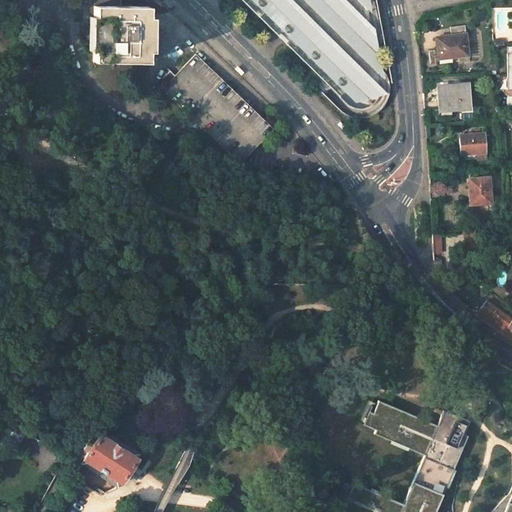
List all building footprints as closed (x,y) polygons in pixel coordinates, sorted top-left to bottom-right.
[(241,0),(277,36),(326,85),(321,93),(342,112),(354,117),(376,114),(386,100),(389,90),(389,80),(382,42),(372,0),(241,0)] [(101,6),(94,6),(93,17),(90,17),(89,42),(89,51),(93,51),(93,62),(147,63),(147,61),(147,52),(151,52),(151,17),(147,17),(147,8),(147,7),(121,6),(101,6)] [(465,25),(450,27),(451,36),(451,38),(436,40),(438,59),(460,56),(460,61),(470,60),(469,51),(468,51),(465,34),(466,34),(465,25)] [(273,129),(195,54),(175,75),(170,71),(167,73),(161,79),(166,84),(162,89),(240,164),(273,129)] [(469,84),(437,87),(439,109),(470,107),(469,84)] [(485,133),(459,135),(460,155),(486,153),(485,133)] [(335,181),(330,174),(321,182),(320,184),(329,186),(335,181)] [(489,177),(468,179),(470,205),(491,203),(489,177)] [(475,230),(464,231),(466,247),(478,247),(475,230)] [(511,319),(511,317),(511,310),(492,297),(488,302),(486,301),(476,315),(488,324),(502,334),(511,320),(511,319)] [(511,317),(511,319),(511,320),(502,334),(511,339),(511,317)] [(431,511),(442,484),(445,485),(451,467),(449,467),(462,432),(458,431),(463,418),(437,408),(431,423),(371,401),(366,413),(362,411),(357,425),(370,430),(368,434),(385,441),(385,443),(402,449),(403,447),(420,454),(401,504),(349,484),(342,502),(347,504),(343,511),(431,511)] [(25,435),(12,430),(7,442),(19,448),(25,435)] [(140,453),(102,430),(99,434),(137,458),(140,453)] [(95,442),(89,438),(82,448),(88,452),(84,459),(121,482),(127,474),(134,478),(138,471),(131,467),(137,458),(99,434),(95,442)] [(121,482),(84,459),(81,463),(118,488),(121,482)] [(511,511),(511,486),(511,490),(488,511),(511,511)]
